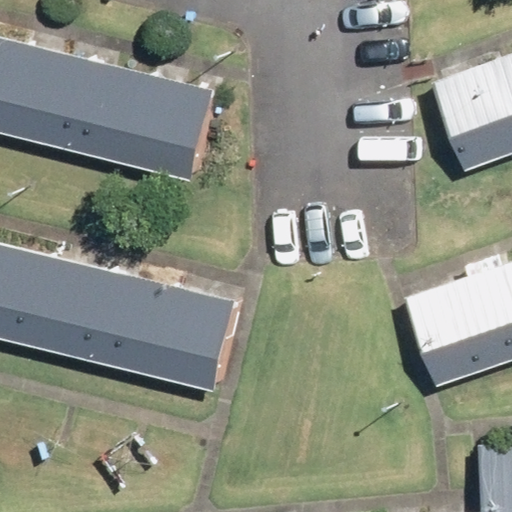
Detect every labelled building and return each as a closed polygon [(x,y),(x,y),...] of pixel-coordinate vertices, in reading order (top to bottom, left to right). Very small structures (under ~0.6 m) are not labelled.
[(0,126),(187,172),(209,84),(0,32),(0,126)] [(479,170),(511,157),(511,53),(445,78),(479,170)] [(0,331),(196,380),(218,293),(0,238),(0,331)] [(450,386),(511,364),(511,260),(418,294),(450,386)] [(511,511),(511,435),(483,438),(489,507),(427,511),(511,511)]
